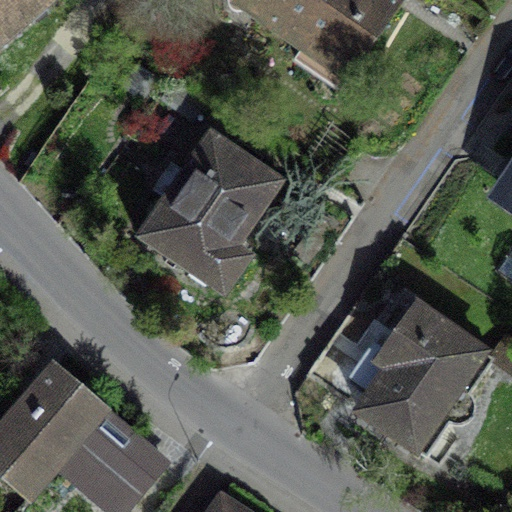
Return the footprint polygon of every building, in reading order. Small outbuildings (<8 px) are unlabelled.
[(0,0),(0,74),(85,0),(0,0)] [(426,7),(414,0),(259,0),(251,12),(370,91),(426,7)] [(289,184),(214,134),(139,239),(227,302),(259,258),(242,249),(289,184)] [(511,255),(501,272),(511,279),(511,255)] [(495,356),(417,301),(372,363),(383,371),(353,414),(419,461),(495,356)] [(131,511),(171,465),(57,360),(0,422),(0,474),(33,498),(57,474),(103,511),(131,511)] [(249,511),(235,503),(229,511),(249,511)]
